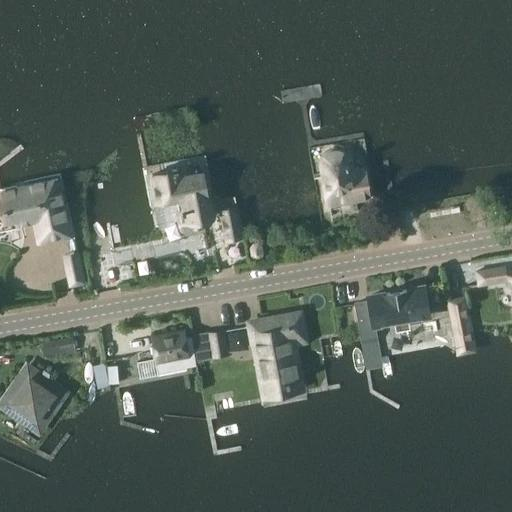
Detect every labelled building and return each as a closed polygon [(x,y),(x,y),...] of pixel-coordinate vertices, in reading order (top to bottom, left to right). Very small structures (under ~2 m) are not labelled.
[(351,173),(350,169),(351,168),(351,163),(352,163),(350,158),(347,154),(344,152),(340,151),(335,152),(331,154),(327,158),(326,160),(325,164),(330,195),(327,196),(328,204),(371,197),(366,170),(351,173)] [(178,169),(153,174),(159,202),(176,199),(182,232),(204,228),(202,214),(211,212),(204,172),(180,177),(178,169)] [(70,235),(58,180),(1,193),(9,225),(47,216),(52,239),(70,235)] [(227,239),(243,236),(237,207),(222,210),(227,239)] [(264,253),(263,245),(258,241),(254,242),(250,247),(251,256),(256,259),(261,258),(264,253)] [(73,284),(79,282),(85,281),(85,279),(79,255),(67,257),(68,262),(73,284)] [(511,265),(509,264),(482,269),(484,280),(511,275),(511,265)] [(362,338),(363,341),(367,367),(381,364),(379,351),(376,335),(374,324),(430,314),(425,286),(423,286),(412,288),(368,296),(369,300),(356,302),(360,327),(361,327),(363,338),(362,338)] [(468,319),(464,297),(451,299),(455,322),(453,322),(458,355),(480,351),(474,318),(468,319)] [(296,342),(307,340),(302,312),(252,322),(256,342),(257,342),(268,395),(304,387),(296,342)] [(225,328),(193,334),(197,359),(230,353),(225,328)] [(156,358),(138,361),(141,377),(159,373),(187,368),(187,367),(196,365),(196,353),(193,336),(187,337),(186,331),(152,338),(156,358)] [(47,358),(79,352),(76,336),(44,342),(47,358)] [(110,383),(119,382),(118,364),(108,365),(110,383)] [(31,421),(45,418),(58,400),(56,387),(39,374),(25,376),(11,396),(14,409),(31,421)]
